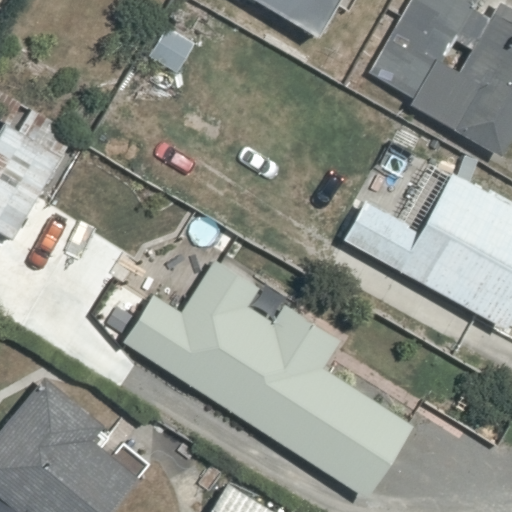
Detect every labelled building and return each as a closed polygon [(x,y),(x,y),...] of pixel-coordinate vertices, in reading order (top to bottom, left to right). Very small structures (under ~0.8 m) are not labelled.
[(439,60),(414,105),(503,154),(511,138),(511,22),(495,13),(462,72),(439,60)] [(8,123),(0,136),(0,230),(13,238),(74,134),(33,110),(21,131),(8,123)] [(511,318),(511,203),(454,171),(421,229),(370,200),(348,239),(507,327),(511,318)] [(156,296),(127,342),(371,500),(420,426),(330,368),(349,339),(289,301),(275,323),(248,306),(260,289),(219,263),(185,315),(156,296)] [(51,377),(0,435),(0,492),(23,511),(109,511),(138,479),(93,441),(107,425),(51,377)] [(277,511),(231,484),(213,511),(277,511)]
